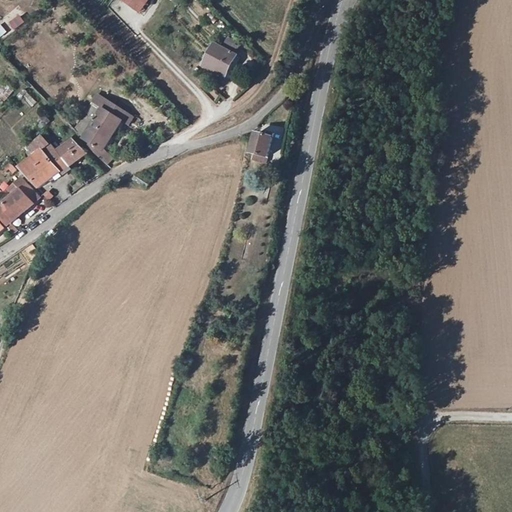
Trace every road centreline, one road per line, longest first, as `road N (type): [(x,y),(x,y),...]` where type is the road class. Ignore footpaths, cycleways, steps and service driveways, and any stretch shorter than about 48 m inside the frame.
road 1 (primary): [(336,20),(234,511)]
road 2 (residential): [(274,102),(245,127),(115,176),(0,255)]
road 3 (unclassified): [(432,511),(422,430),(450,416),(511,417)]
